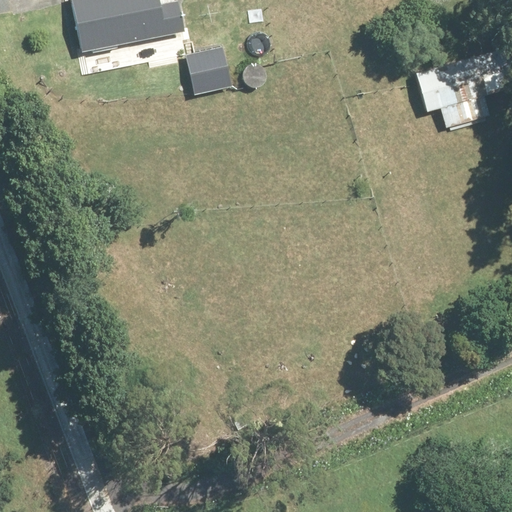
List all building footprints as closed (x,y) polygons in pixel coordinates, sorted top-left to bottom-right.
[(183,0),(181,0),(168,3),(167,0),(71,0),(81,52),(173,32),(188,28),(183,0)] [(308,15),(231,26),(241,90),(318,78),(308,15)] [(511,75),(499,39),(406,71),(418,115),(441,107),(449,132),(493,117),(487,99),(511,90),(511,75)] [(234,87),(226,50),(187,59),(195,95),(234,87)] [(380,87),(342,99),(364,168),(402,156),(380,87)]
